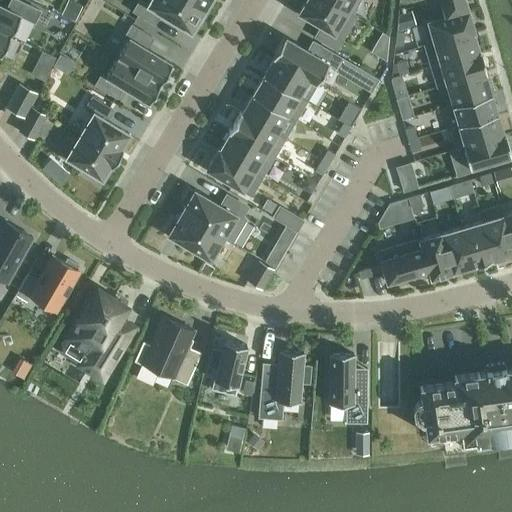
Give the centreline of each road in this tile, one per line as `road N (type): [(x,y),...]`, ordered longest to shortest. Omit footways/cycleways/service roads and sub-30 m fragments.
road 1 (residential): [(108,242),(213,295),(287,311),(385,312),(511,284)]
road 2 (residential): [(108,242),(255,0)]
road 3 (residential): [(0,153),(108,242)]
